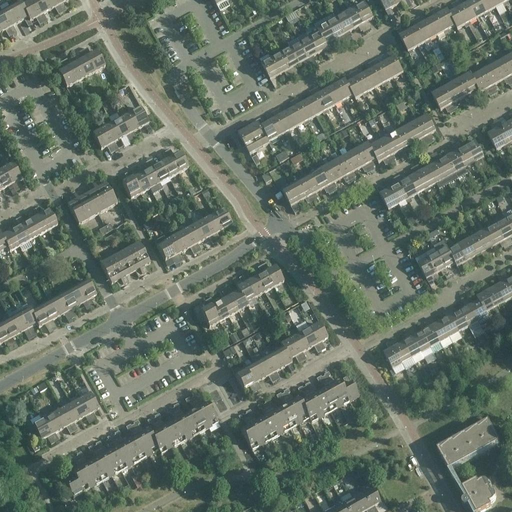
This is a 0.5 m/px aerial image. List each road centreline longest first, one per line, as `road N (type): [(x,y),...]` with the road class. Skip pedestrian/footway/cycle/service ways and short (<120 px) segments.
road 1 (residential): [(279,220),(175,80),(179,69),(306,0)]
road 2 (residential): [(279,220),(323,270),(337,275),(511,178)]
road 3 (residential): [(120,320),(219,265),(279,220)]
road 4 (residential): [(0,387),(120,320)]
